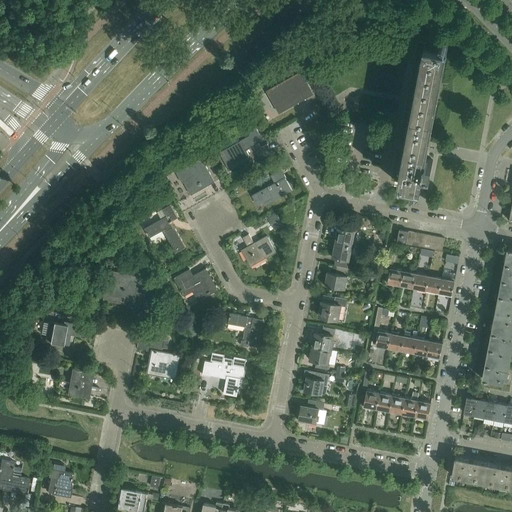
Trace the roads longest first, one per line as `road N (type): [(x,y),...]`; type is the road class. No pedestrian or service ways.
road 1 (residential): [(478,228),(320,198),(298,305)]
road 2 (residential): [(439,442),(478,228)]
road 3 (primary): [(104,133),(235,0)]
road 4 (residential): [(431,471),(272,442)]
road 5 (residential): [(272,442),(116,412)]
road 6 (residential): [(298,305),(232,286),(203,228),(225,216)]
road 7 (primary): [(169,0),(63,110)]
road 8 (primary): [(0,242),(104,133)]
road 9 (residential): [(298,305),(272,442)]
